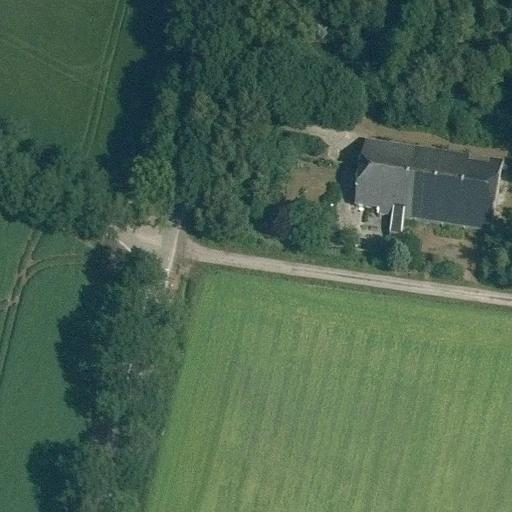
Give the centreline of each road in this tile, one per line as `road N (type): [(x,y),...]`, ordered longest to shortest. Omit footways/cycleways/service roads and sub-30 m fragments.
road 1 (unclassified): [(108,511),(169,253)]
road 2 (unclassified): [(169,253),(228,0)]
road 3 (unclassified): [(169,253),(0,166)]
